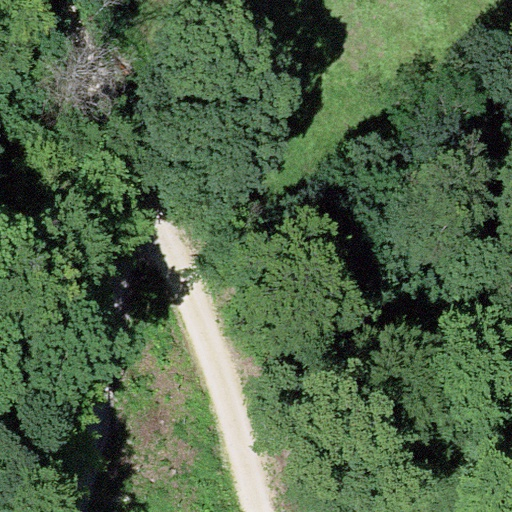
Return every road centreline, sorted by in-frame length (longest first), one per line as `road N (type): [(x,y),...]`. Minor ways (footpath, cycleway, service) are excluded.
road 1 (track): [(47,0),(118,169),(103,326),(68,511)]
road 2 (track): [(254,511),(220,378),(118,169)]
